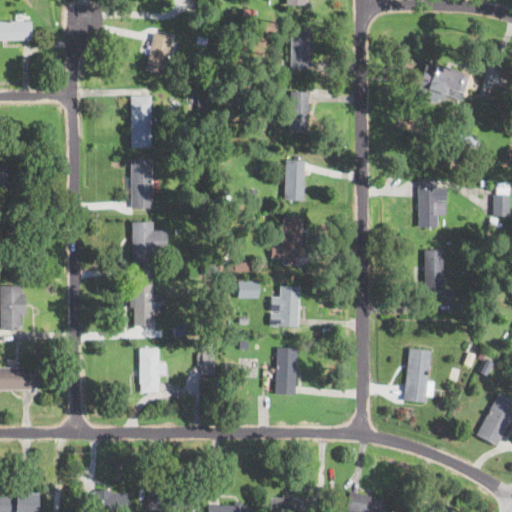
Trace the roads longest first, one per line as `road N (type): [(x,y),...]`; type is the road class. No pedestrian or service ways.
road 1 (residential): [(511,493),(430,448),(363,431),(0,429)]
road 2 (residential): [(363,431),(360,0)]
road 3 (residential): [(73,430),(71,90),(83,3)]
road 4 (residential): [(511,13),(440,3),(361,5)]
